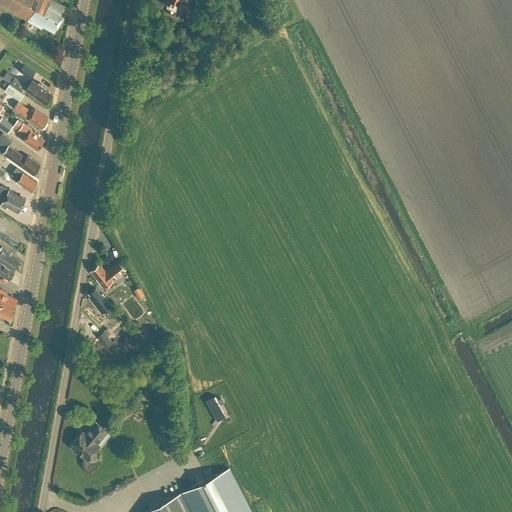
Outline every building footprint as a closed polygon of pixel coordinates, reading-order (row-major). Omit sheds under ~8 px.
[(60,13),(64,6),(52,0),(0,0),(0,5),(41,28),(42,25),(54,31),(63,15),(60,13)] [(186,0),(188,1),(188,0),(166,0),(166,2),(172,4),(169,11),(179,15),(185,0),(186,0)] [(24,63),(19,70),(30,77),(35,71),(24,63)] [(7,71),(4,76),(10,81),(13,76),(7,71)] [(10,83),(20,90),(25,83),(14,76),(10,83)] [(44,103),(51,93),(45,89),(46,87),(39,82),(36,86),(30,82),(25,89),(31,93),(31,94),(44,103)] [(24,94),(9,83),(5,90),(20,100),(24,94)] [(27,118),(41,128),(42,126),(44,124),(44,122),(48,118),(34,109),(32,111),(18,101),(13,108),(28,118),(27,118)] [(0,126),(8,132),(13,124),(2,116),(0,119),(0,126)] [(23,140),(37,149),(44,139),(31,129),(32,128),(18,118),(12,126),(25,136),(23,140)] [(0,150),(33,173),(40,164),(27,155),(25,157),(8,145),(12,139),(2,132),(0,135),(0,150)] [(23,185),(30,191),(37,181),(23,172),(16,167),(11,174),(18,179),(16,182),(22,186),(23,185)] [(18,211),(25,198),(3,185),(0,191),(0,203),(6,207),(7,205),(18,211)] [(10,252),(1,246),(0,248),(0,259),(14,268),(15,267),(16,266),(18,264),(18,262),(19,261),(9,254),(10,252)] [(118,260),(105,270),(99,262),(89,270),(95,277),(95,279),(103,288),(113,280),(125,270),(118,260)] [(0,273),(9,279),(10,277),(11,277),(14,274),(13,272),(14,271),(14,270),(0,261),(0,273)] [(134,288),(139,297),(145,294),(141,284),(134,288)] [(113,318),(119,314),(102,293),(101,294),(95,287),(88,293),(90,295),(88,297),(101,313),(106,309),(113,318)] [(0,303),(11,309),(16,299),(5,294),(6,292),(0,288),(0,303)] [(0,314),(9,319),(13,312),(0,305),(0,314)] [(143,327),(138,330),(144,342),(149,339),(143,327)] [(98,336),(107,346),(113,341),(108,335),(111,332),(107,328),(98,336)] [(224,402),(221,397),(215,400),(213,396),(205,400),(217,420),(224,416),(218,405),(224,402)] [(84,433),(82,431),(70,445),(87,459),(99,445),(96,443),(106,431),(94,421),(84,433)] [(251,511),(228,467),(141,511),(251,511)]
